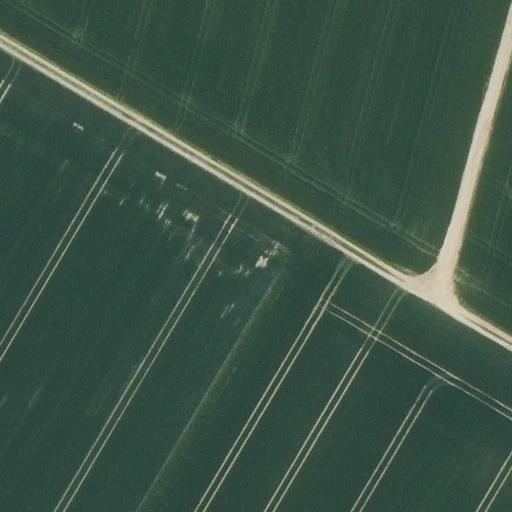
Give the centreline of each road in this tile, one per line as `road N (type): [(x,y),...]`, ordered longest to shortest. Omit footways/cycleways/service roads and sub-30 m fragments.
road 1 (track): [(435,301),(0,44)]
road 2 (track): [(435,301),(511,18)]
